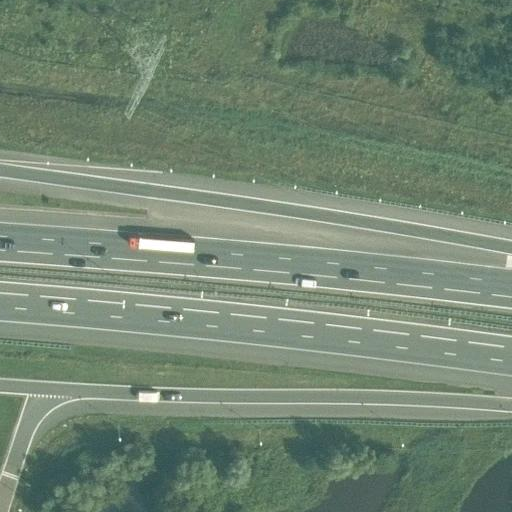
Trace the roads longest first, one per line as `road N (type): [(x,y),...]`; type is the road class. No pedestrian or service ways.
road 1 (motorway): [(511,247),(0,170)]
road 2 (motorway): [(0,301),(511,354)]
road 3 (motorway): [(511,288),(0,243)]
